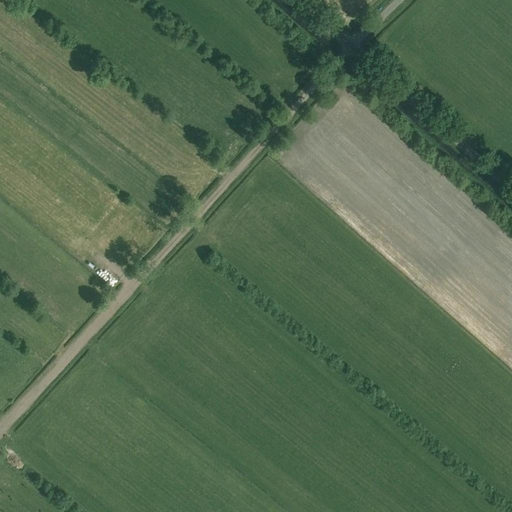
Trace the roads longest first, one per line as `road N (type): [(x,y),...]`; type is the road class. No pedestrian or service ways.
road 1 (track): [(356,45),(0,430)]
road 2 (unclassified): [(511,184),(356,45)]
